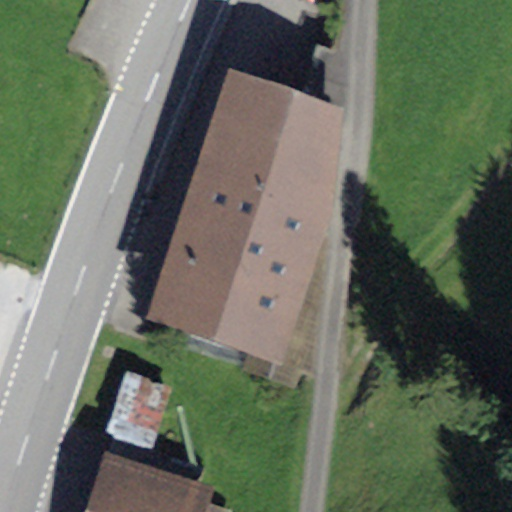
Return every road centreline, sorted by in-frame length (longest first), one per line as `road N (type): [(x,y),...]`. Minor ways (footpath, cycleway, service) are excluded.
road 1 (secondary): [(200,0),(157,90),(6,511)]
road 2 (track): [(511,148),(487,188),(334,361)]
